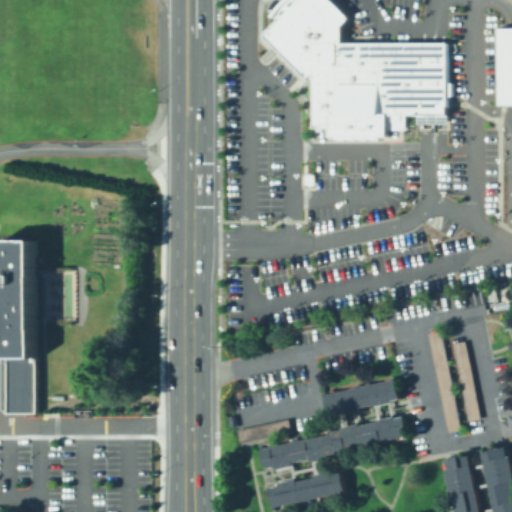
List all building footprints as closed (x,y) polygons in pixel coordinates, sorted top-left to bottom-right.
[(280,19),(273,14),(275,11),(278,6),(283,1),(284,0),(332,0),(349,17),(342,24),(342,42),(433,42),(447,42),(447,112),(432,112),(406,112),(406,129),(387,129),(387,135),(330,135),(330,125),(314,125),(314,74),(306,74),(265,34),(280,19)] [(511,105),(498,105),(496,28),(511,28),(511,105)] [(0,259),(2,259),(2,241),(38,241),(38,412),(9,412),(3,412),(3,359),(3,297),(0,297),(0,259)] [(427,332),(441,330),(461,428),(447,431),(427,332)] [(480,417),(467,420),(452,342),(465,340),(480,417)] [(326,394),(397,379),(401,398),(330,413),(326,394)] [(228,415),(234,414),(236,425),(230,426),(228,415)] [(511,434),(504,436),(500,419),(511,416),(511,434)] [(267,468),(263,448),(407,417),(411,437),(267,468)] [(236,429),(288,418),(291,432),(239,443),(236,429)] [(509,446),(511,460),(511,511),(496,511),(484,452),(509,446)] [(468,454),(480,511),(454,511),(443,459),(468,454)] [(284,503),(280,484),(342,472),(346,491),(284,503)]
